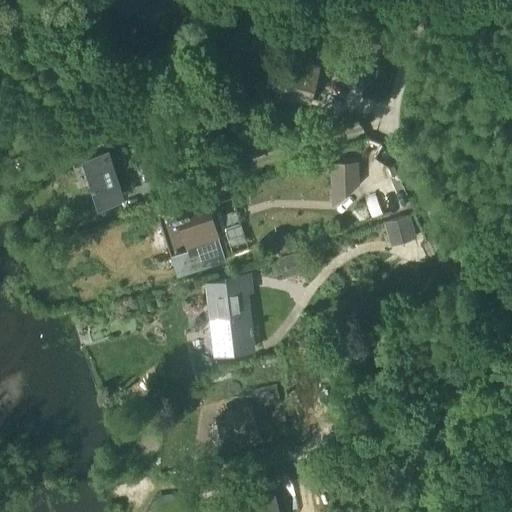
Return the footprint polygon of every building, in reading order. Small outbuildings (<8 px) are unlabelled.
[(284,59),(281,70),(292,73),(295,62),(284,59)] [(275,92),(309,101),(317,68),(295,62),(292,73),(281,70),(275,92)] [(104,152),(85,158),(99,202),(119,196),(104,152)] [(355,183),(355,160),(331,161),(333,201),(355,183)] [(175,251),(180,269),(224,255),(216,230),(219,229),(214,212),(210,213),(207,203),(174,214),(175,217),(177,216),(187,247),(175,251)] [(175,217),(174,214),(156,211),(170,254),(173,253),(179,270),(180,269),(175,251),(187,247),(177,216),(175,217)] [(384,228),(393,253),(413,246),(405,222),(384,228)] [(301,251),(280,252),(281,273),(302,272),(301,251)] [(220,310),(225,348),(255,344),(247,287),(208,293),(211,311),(220,310)] [(220,310),(211,311),(216,349),(225,348),(220,310)] [(220,425),(225,441),(256,432),(255,428),(261,426),(255,406),(225,415),(228,423),(220,425)] [(214,444),(225,441),(220,425),(209,428),(214,444)] [(261,478),(264,492),(284,487),(281,473),(261,478)] [(279,511),(279,509),(275,510),(272,495),(231,505),(232,511),(279,511)]
